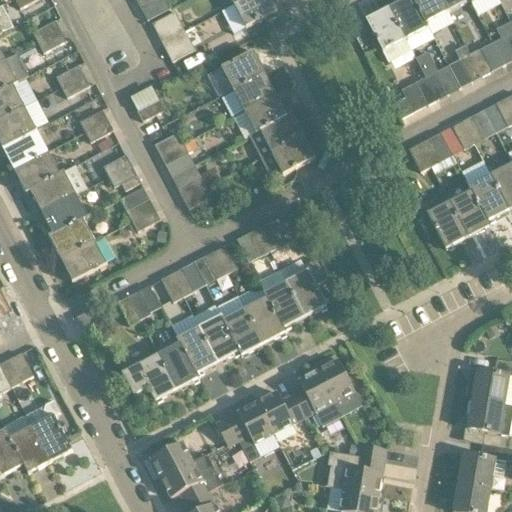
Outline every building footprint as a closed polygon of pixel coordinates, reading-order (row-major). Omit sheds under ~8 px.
[(42,0),(19,0),(15,2),(20,13),(43,1),(42,0)] [(141,13),(165,1),(164,0),(143,0),(136,4),(141,13)] [(251,0),(234,9),(234,8),(222,15),(234,38),(277,15),(269,0),(251,0)] [(251,0),(229,0),(234,8),(234,9),(251,0)] [(435,42),(426,26),(425,27),(411,0),(410,0),(388,12),(411,55),(435,42)] [(426,26),(447,15),(439,0),(410,0),(411,0),(425,27),(426,26)] [(468,0),(439,0),(447,15),(470,3),(468,0)] [(472,8),(487,0),(468,0),(470,3),(472,8)] [(388,67),(411,55),(388,12),(366,24),(388,67)] [(162,47),(185,35),(175,16),(152,28),(162,47)] [(38,47),(61,35),(56,25),(33,37),(38,47)] [(511,53),(511,28),(511,25),(500,31),(511,53)] [(61,35),(38,47),(44,57),(67,46),(61,35)] [(172,66),(195,54),(188,41),(185,35),(162,47),(172,66)] [(471,58),(483,81),(506,69),(493,46),(471,58)] [(483,81),(471,58),(470,59),(465,50),(456,54),(461,63),(449,70),(461,92),(472,87),(483,81)] [(233,93),(265,76),(253,55),(222,71),(233,93)] [(415,62),(426,82),(438,105),(448,99),(461,92),(449,70),(438,75),(428,56),(415,62)] [(0,95),(13,88),(13,89),(18,87),(17,85),(29,80),(26,75),(27,75),(21,62),(20,63),(17,58),(5,64),(0,66),(0,95)] [(62,92),(85,80),(79,70),(57,81),(62,92)] [(245,115),(276,98),(265,76),(233,93),(245,115)] [(85,80),(62,92),(68,102),(90,90),(85,80)] [(427,110),(438,105),(426,82),(415,87),(402,94),(406,102),(393,108),(399,118),(411,112),(413,117),(427,110)] [(0,123),(24,111),(13,89),(13,88),(0,95),(0,123)] [(276,98),(245,115),(256,136),(287,120),(276,98)] [(137,116),(143,126),(166,114),(160,103),(137,116)] [(507,131),(511,128),(511,115),(506,103),(496,108),(507,131)] [(0,147),(2,151),(36,134),(24,111),(0,123),(0,147)] [(86,136),(108,125),(103,114),(81,126),(86,136)] [(272,156),(303,140),(292,118),(287,120),(256,136),(249,140),(255,151),(266,145),(272,156)] [(463,125),(474,148),(484,143),(473,120),(463,125)] [(108,125),(86,136),(92,147),(114,135),(108,125)] [(464,153),(474,148),(463,125),(452,131),(461,147),(464,153)] [(14,174),(48,157),(36,134),(2,151),(14,174)] [(160,159),(183,147),(178,137),(155,149),(160,159)] [(419,148),(431,171),(441,166),(438,159),(448,154),(439,138),(419,148)] [(303,140),(272,156),(283,179),(315,162),(303,140)] [(97,148),(102,156),(115,149),(110,141),(97,148)] [(183,147),(160,159),(166,170),(186,158),(189,157),(184,148),(183,147)] [(421,177),(431,171),(419,148),(409,154),(421,177)] [(60,179),(59,177),(48,157),(14,174),(26,197),(31,195),(30,194),(60,179)] [(109,181),(131,169),(126,159),(103,171),(109,181)] [(486,164),(465,174),(470,187),(492,177),(486,164)] [(511,167),(491,179),(509,214),(511,212),(511,167)] [(131,169),(109,181),(114,191),(122,187),(126,195),(141,187),(131,169)] [(201,180),(206,190),(221,182),(215,170),(200,178),(201,180)] [(42,216),(76,199),(64,175),(59,177),(60,179),(30,194),(31,195),(42,216)] [(509,214),(491,179),(487,181),(469,190),(471,194),(488,226),(489,225),(509,214)] [(206,190),(201,180),(178,193),(183,203),(206,191),(206,190)] [(206,191),(183,203),(189,214),(212,201),(206,191)] [(491,230),(489,225),(488,226),(471,194),(450,205),(469,242),(491,230)] [(84,223),(87,221),(76,199),(42,216),(53,238),(53,239),(84,223)] [(132,226),(155,214),(149,203),(126,215),(132,226)] [(446,254),(469,242),(450,205),(427,217),(436,235),(435,236),(436,237),(437,237),(446,254)] [(155,214),(132,226),(138,236),(161,224),(155,214)] [(95,245),(84,223),(53,239),(53,238),(49,240),(60,263),(95,245)] [(258,233),(270,256),(281,250),(269,227),(258,233)] [(260,261),(270,256),(258,233),(248,238),(260,261)] [(158,234),(156,244),(166,246),(167,236),(158,234)] [(95,245),(60,263),(72,286),(107,268),(95,245)] [(215,255),(227,278),(237,272),(225,250),(215,255)] [(205,261),(216,283),(227,278),(215,255),(205,261)] [(287,285),(306,321),(327,310),(316,289),(327,283),(316,263),(305,269),(308,274),(287,285)] [(172,278),(183,300),(194,295),(182,273),(172,278)] [(173,306),(183,300),(172,278),(161,284),(173,306)] [(284,333),(306,321),(287,285),(264,297),(266,302),(267,301),(284,333)] [(128,301),(140,324),(151,319),(139,295),(134,298),(128,301)] [(130,330),(140,324),(128,301),(118,306),(130,330)] [(287,337),(284,333),(267,301),(266,302),(245,313),(264,349),(287,337)] [(97,311),(77,321),(86,339),(106,329),(97,311)] [(241,361),(264,349),(245,313),(224,324),(223,324),(240,355),(239,356),(241,361)] [(223,324),(224,324),(222,319),(221,320),(199,331),(218,367),(239,356),(240,355),(223,324)] [(485,333),(490,342),(500,337),(495,328),(485,333)] [(197,378),(218,367),(199,331),(177,343),(179,347),(180,346),(196,378),(197,378)] [(200,382),(197,378),(196,378),(180,346),(179,347),(158,358),(177,394),(200,382)] [(36,380),(46,378),(39,350),(29,353),(36,380)] [(0,368),(0,369),(12,392),(33,380),(21,357),(0,368)] [(155,406),(177,394),(158,358),(136,369),(122,377),(134,400),(148,392),(155,406)] [(318,375),(335,406),(355,396),(338,364),(318,375)] [(472,404),(506,409),(511,380),(511,379),(511,367),(497,365),(495,377),(477,374),(472,404)] [(0,397),(12,392),(0,369),(0,397)] [(334,407),(335,406),(318,375),(299,385),(303,394),(293,400),(305,423),(316,417),(323,430),(342,421),(334,407)] [(305,423),(293,400),(282,405),(277,396),(258,406),(275,439),(276,438),(292,429),(305,423)] [(32,431),(50,466),(73,455),(54,420),(61,417),(54,404),(46,409),(44,415),(48,422),(32,431)] [(511,410),(506,409),(472,404),(467,433),(485,436),(483,448),(507,453),(510,439),(511,439),(511,410)] [(255,449),(275,439),(258,406),(227,422),(240,446),(244,455),(255,449)] [(228,452),(240,446),(227,422),(216,428),(228,452)] [(28,478),(50,466),(32,431),(10,442),(24,469),(28,478)] [(10,442),(6,433),(0,436),(0,477),(2,481),(24,469),(10,442)] [(155,460),(164,455),(159,444),(149,449),(155,460)] [(161,483),(194,465),(183,445),(164,455),(155,460),(150,463),(161,483)] [(361,449),(351,447),(349,459),(358,461),(361,449)] [(511,453),(507,453),(483,448),(480,461),(463,458),(458,487),(492,493),(494,479),(497,462),(505,464),(511,464),(511,453)] [(385,465),(387,453),(367,450),(361,449),(358,461),(385,465)] [(317,452),(310,456),(314,462),(321,458),(317,452)] [(341,492),(379,499),(385,465),(358,461),(349,459),(330,456),(328,469),(331,469),(328,490),(332,491),(341,493),(341,492)] [(186,508),(210,496),(210,495),(223,488),(207,458),(194,465),(161,483),(171,502),(180,498),(186,508)] [(488,511),(492,493),(458,487),(454,511),(488,511)] [(376,511),(379,499),(343,493),(339,511),(376,511)] [(217,511),(215,507),(215,506),(210,496),(186,508),(187,511),(217,511)]
